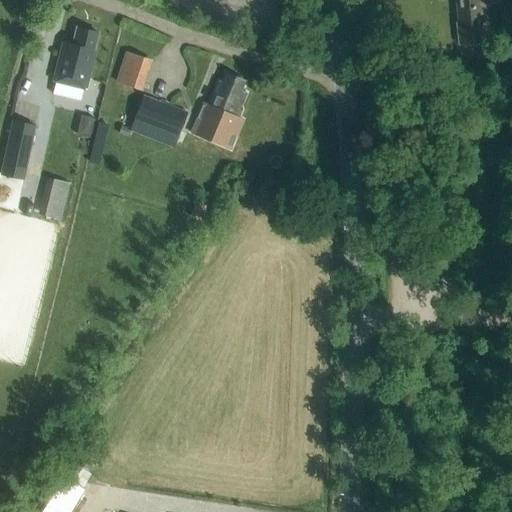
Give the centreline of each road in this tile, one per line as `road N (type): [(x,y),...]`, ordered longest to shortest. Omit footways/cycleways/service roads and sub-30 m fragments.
road 1 (tertiary): [(345,511),(350,326),(336,0)]
road 2 (track): [(341,76),(293,71),(92,0)]
